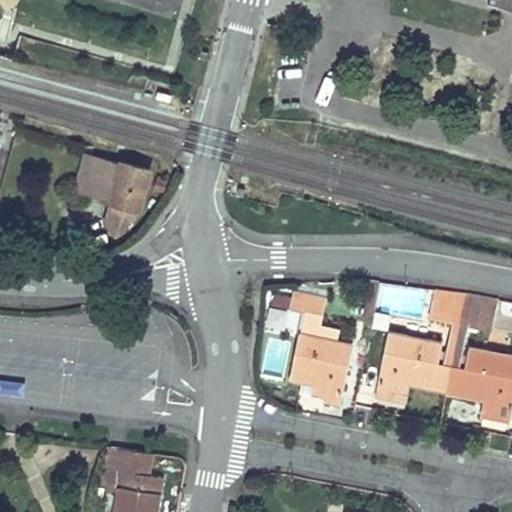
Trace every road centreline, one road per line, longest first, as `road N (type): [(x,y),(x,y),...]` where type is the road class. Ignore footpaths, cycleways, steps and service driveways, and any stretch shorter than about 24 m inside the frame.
road 1 (residential): [(204,262),(402,262),(511,282)]
road 2 (residential): [(462,472),(445,456),(225,410)]
road 3 (residential): [(220,447),(441,482),(462,472)]
road 4 (unclassified): [(247,0),(197,223)]
road 5 (unclassified): [(209,280),(225,357),(225,410)]
road 6 (residential): [(125,274),(46,283),(0,278)]
